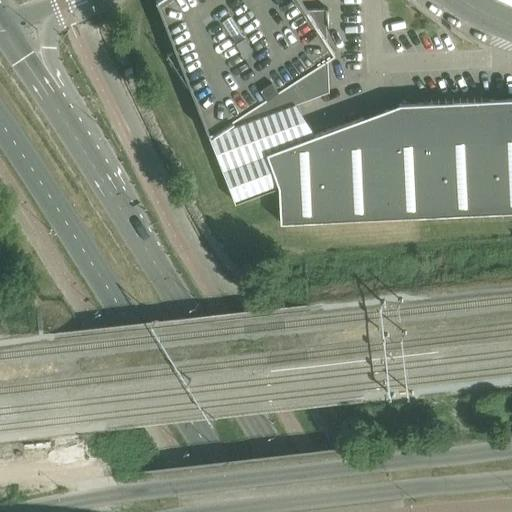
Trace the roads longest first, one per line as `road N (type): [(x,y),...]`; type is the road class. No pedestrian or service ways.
road 1 (secondary): [(511,452),(102,495),(39,511)]
road 2 (secondary): [(313,511),(62,118)]
road 3 (secondary): [(0,124),(245,511)]
road 4 (secondary): [(214,511),(511,482)]
